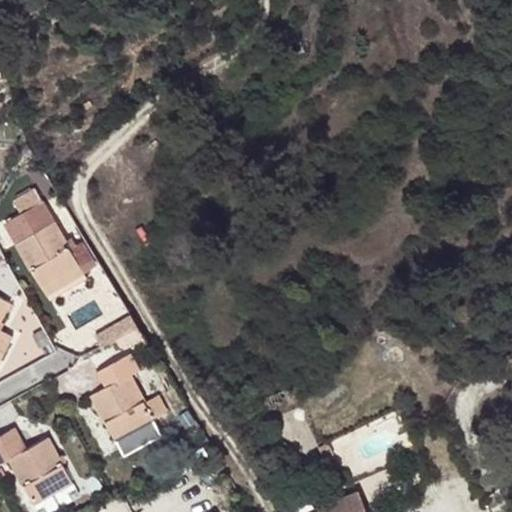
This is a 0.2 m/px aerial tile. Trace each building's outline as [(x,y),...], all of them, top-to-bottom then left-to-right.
[(44,287),(81,264),(70,247),(43,201),(10,220),(22,240),(17,243),(44,287)] [(81,264),(96,256),(85,238),(70,247),(81,264)] [(86,273),(81,264),(44,287),(49,296),(86,273)] [(0,287),(0,294),(6,298),(9,292),(0,287)] [(0,359),(13,335),(0,327),(0,321),(11,301),(6,298),(0,294),(0,359)] [(143,313),(105,330),(110,342),(148,325),(143,313)] [(92,394),(118,440),(137,429),(142,438),(145,444),(164,433),(155,418),(146,401),(131,373),(136,369),(128,355),(98,371),(106,386),(92,394)] [(158,394),(146,401),(155,418),(167,411),(158,394)] [(137,429),(118,440),(122,449),(142,438),(137,429)] [(8,458),(35,504),(74,482),(48,436),(8,458)] [(74,482),(35,504),(39,511),(78,490),(74,482)] [(305,491),(313,511),(315,511),(323,509),(314,488),(305,491)] [(323,509),(315,511),(368,511),(361,493),(323,509)]
